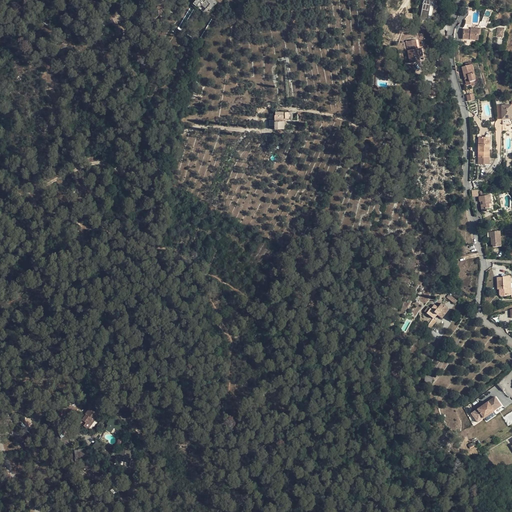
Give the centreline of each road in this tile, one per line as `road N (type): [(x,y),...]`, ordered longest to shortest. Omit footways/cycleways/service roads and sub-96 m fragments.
road 1 (residential): [(457,0),(449,38),(465,118),(467,203),(483,263),(478,302),(484,318),(511,340)]
road 2 (track): [(263,132),(181,132),(131,173),(86,164),(0,203)]
road 3 (track): [(256,303),(172,250),(145,249),(58,212),(39,229),(0,237)]
road 4 (track): [(360,125),(273,106),(258,115),(254,131)]
